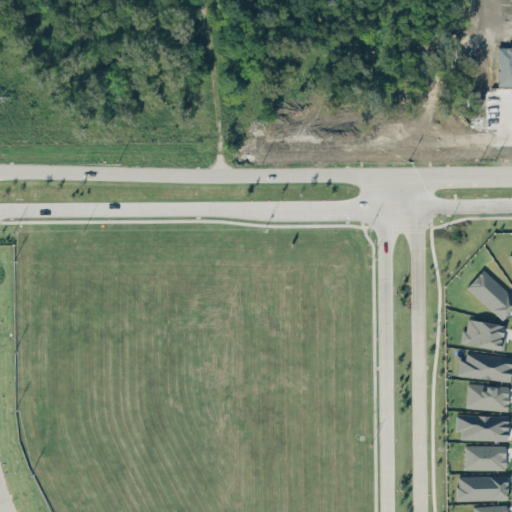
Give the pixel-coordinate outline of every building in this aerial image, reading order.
[(466,286),(501,319),(511,307),(511,296),(483,269),(466,286)] [(467,317),(465,330),(461,329),(459,342),(502,350),(504,337),(500,335),(503,325),(467,317)] [(465,351),(464,359),(458,358),(457,374),(509,380),(511,356),(465,351)] [(466,382),(464,406),(507,409),(508,384),(466,382)] [(455,415),(455,430),(461,430),(460,438),(506,438),(506,415),(455,415)] [(463,444),(464,468),(503,469),(503,466),(505,466),(505,456),(504,456),(504,444),(463,444)] [(457,475),(458,486),(455,486),(455,500),(506,499),(506,474),(457,475)]
